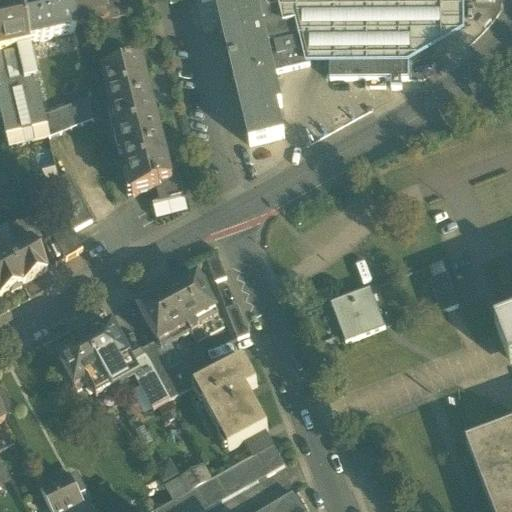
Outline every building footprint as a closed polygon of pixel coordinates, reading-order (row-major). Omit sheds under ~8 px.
[(65,0),(62,0),(17,10),(26,47),(73,36),(73,34),(65,0)] [(65,0),(73,34),(107,27),(126,23),(120,0),(65,0)] [(232,82),(249,149),(284,140),(277,111),(282,110),(275,78),(273,72),(262,27),(255,0),(220,0),(213,2),(232,82)] [(273,72),(275,78),(275,77),(310,68),(298,19),(288,21),(282,0),(255,0),(262,27),(273,72)] [(463,0),(276,0),(283,28),(295,25),(306,69),(409,67),(463,36),(463,0)] [(17,10),(0,14),(0,56),(27,50),(26,47),(17,10)] [(73,36),(77,53),(94,49),(114,44),(107,27),(73,34),(73,36)] [(94,49),(97,61),(122,55),(119,43),(114,44),(94,49)] [(0,115),(5,138),(44,129),(45,128),(43,120),(27,50),(0,56),(0,115)] [(391,61),(391,64),(391,83),(401,83),(408,83),(408,61),(391,61)] [(330,83),(391,83),(391,64),(330,64),(330,68),(330,83)] [(155,129),(148,99),(145,88),(149,87),(144,66),(103,76),(118,138),(155,129)] [(401,92),(401,83),(391,83),(391,92),(401,92)] [(44,129),(47,141),(93,124),(88,102),(43,120),(45,128),(44,129)] [(159,193),(162,205),(182,200),(174,167),(169,169),(166,158),(163,159),(155,129),(118,138),(134,199),(159,193)] [(48,188),(71,231),(73,235),(93,224),(67,177),(48,188)] [(20,226),(29,241),(38,236),(29,221),(20,226)] [(8,232),(16,248),(29,241),(20,226),(8,232)] [(83,253),(73,235),(71,231),(53,241),(64,263),(83,253)] [(46,273),(29,241),(16,248),(4,255),(22,286),(46,273)] [(205,259),(216,288),(227,283),(216,253),(205,259)] [(22,286),(4,255),(0,257),(0,298),(9,293),(19,288),(22,286)] [(423,268),(427,277),(442,271),(438,261),(423,268)] [(453,298),(442,271),(427,277),(440,310),(456,303),(453,298)] [(199,281),(169,297),(192,337),(200,332),(199,329),(219,318),(199,281)] [(9,293),(11,296),(21,291),(19,288),(9,293)] [(329,307),(345,345),(383,329),(368,291),(329,307)] [(158,347),(162,353),(162,354),(171,349),(192,337),(169,297),(140,313),(158,347)] [(227,313),(238,343),(249,339),(237,309),(227,313)] [(509,372),(511,370),(511,320),(493,328),(509,372)] [(84,343),(102,376),(131,361),(131,360),(112,327),(112,328),(106,328),(100,331),(98,335),(84,343)] [(79,389),(87,384),(102,376),(84,343),(69,351),(64,350),(58,353),(57,357),(56,358),(63,370),(67,379),(74,391),(75,391),(76,394),(81,392),(79,389)] [(143,355),(170,406),(181,400),(157,355),(162,353),(158,347),(143,355)] [(181,400),(190,395),(189,394),(190,393),(178,370),(182,368),(171,349),(162,354),(162,353),(157,355),(181,400)] [(142,354),(131,360),(131,361),(102,376),(111,392),(135,379),(154,414),(170,406),(143,355),(142,354)] [(178,370),(190,393),(215,380),(203,357),(182,368),(178,370)] [(215,380),(190,393),(189,394),(190,395),(201,416),(207,412),(229,454),(234,452),(266,434),(268,433),(247,394),(257,389),(244,364),(215,380)] [(63,381),(67,379),(63,370),(58,373),(63,381)] [(111,392),(102,376),(87,384),(96,400),(111,392)] [(0,394),(0,418),(1,421),(14,414),(2,394),(0,394)] [(511,511),(511,427),(467,445),(491,511),(511,511)] [(242,468),(256,460),(274,450),(266,434),(234,452),(242,468)] [(256,460),(267,481),(285,470),(274,450),(256,460)] [(210,511),(267,481),(256,460),(162,511),(210,511)] [(49,511),(77,511),(84,509),(79,499),(86,496),(80,484),(73,488),(70,481),(66,483),(63,477),(41,488),(44,494),(41,496),(49,511)] [(0,478),(0,502),(10,497),(0,478)] [(268,511),(301,511),(293,498),(268,511)]
